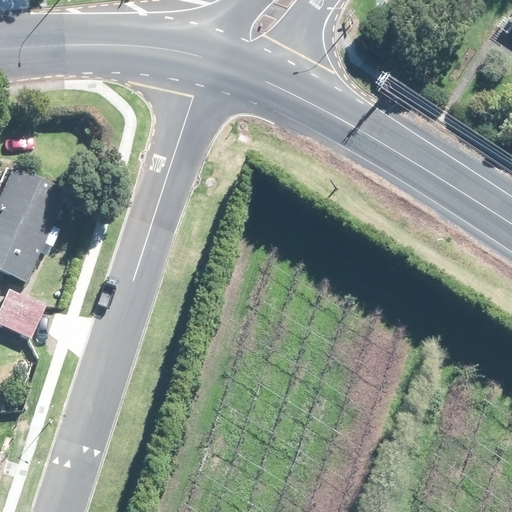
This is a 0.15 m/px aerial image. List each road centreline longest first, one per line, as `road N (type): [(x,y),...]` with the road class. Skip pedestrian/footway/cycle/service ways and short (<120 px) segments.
road 1 (unclassified): [(58,511),(183,110),(215,61)]
road 2 (tertiary): [(511,224),(393,148),(215,61)]
road 3 (tertiary): [(215,61),(135,45),(0,48)]
